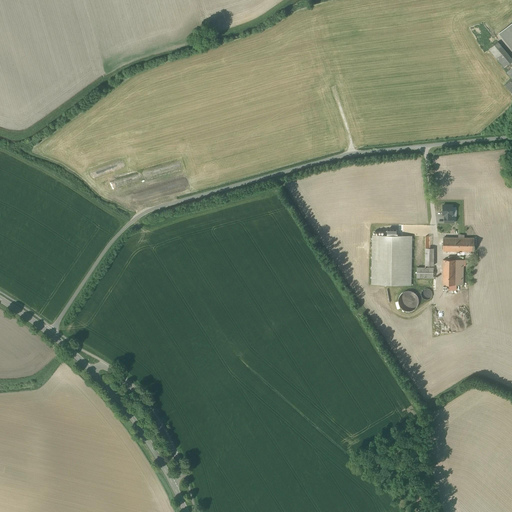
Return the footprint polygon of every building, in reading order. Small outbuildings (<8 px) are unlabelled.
[(511,20),(497,33),(511,50),(511,20)] [(511,62),(496,43),(488,49),(504,69),(511,62)] [(450,216),(451,206),(440,206),(440,215),(443,216),(443,222),(452,223),(453,217),(450,216)] [(371,286),(412,287),(412,237),(373,236),(371,286)] [(474,239),(442,238),(442,252),(474,252),(474,239)] [(432,248),(424,248),(423,267),(417,266),(417,276),(431,277),(432,248)] [(462,260),(442,260),(442,286),(447,286),(447,290),(454,291),(454,286),(462,286),(462,260)] [(429,290),(428,289),(426,289),(424,289),(423,289),(421,291),(421,293),(421,295),(422,297),(424,298),(426,298),(427,298),(429,297),(430,296),(430,295),(430,293),(430,291),(429,290)] [(409,291),(406,290),(402,291),(399,293),(398,294),(396,297),(396,299),(396,303),(397,306),(398,308),(401,310),(406,311),(409,310),(413,308),(415,305),(416,302),(416,299),(415,295),(413,293),(409,291)]
